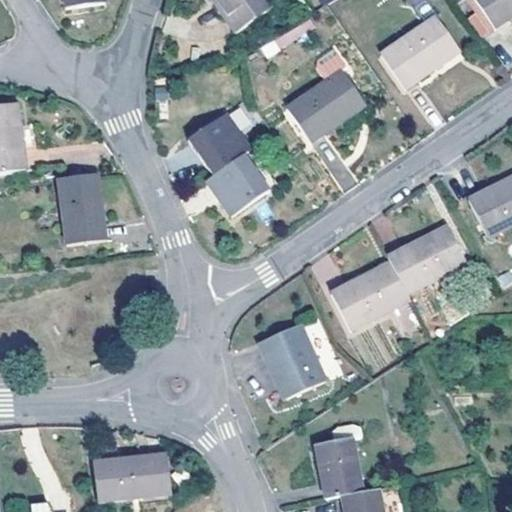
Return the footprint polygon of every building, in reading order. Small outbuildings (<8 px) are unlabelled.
[(264,6),(258,0),(207,0),(209,1),(206,4),(227,33),(264,6)] [(508,1),(509,0),(462,0),(481,28),(511,7),(508,1)] [(355,64),(379,99),(406,79),(402,74),(428,55),(409,27),(355,64)] [(315,79),(328,71),(348,100),(324,116),(328,123),(357,102),(317,47),(301,58),(315,79)] [(432,61),(428,55),(402,74),(406,79),(432,61)] [(348,100),(328,71),(315,79),(274,108),(299,143),(328,123),(324,116),(348,100)] [(16,149),(9,101),(0,102),(0,170),(14,168),(10,151),(16,149)] [(231,157),(238,151),(227,135),(224,137),(210,116),(176,139),(201,177),(231,157)] [(19,167),(16,149),(10,151),(14,168),(19,167)] [(256,194),(231,157),(201,177),(196,181),(209,200),(206,202),(217,221),(256,194)] [(511,176),(509,171),(477,189),(498,227),(511,219),(511,176)] [(90,172),(51,178),(61,242),(94,238),(90,218),(97,218),(90,172)] [(100,236),(97,218),(90,218),(94,238),(100,236)] [(441,223),(414,237),(417,243),(444,229),(441,223)] [(414,237),(383,254),(385,260),(390,268),(403,293),(462,261),(444,229),(417,243),(414,237)] [(390,268),(385,260),(357,274),(361,282),(390,268)] [(403,293),(390,268),(361,282),(357,274),(327,290),(348,328),(390,307),(405,298),(403,293)] [(419,323),(405,298),(390,307),(403,332),(419,323)] [(271,371),(277,388),(281,394),(318,379),(312,365),(294,323),(253,341),(266,372),(271,371)] [(346,437),(355,435),(352,420),(345,419),(338,420),(332,424),(335,439),(346,437)] [(337,493),(356,489),(346,437),(310,444),(321,496),(337,493)] [(163,450),(145,452),(146,459),(164,456),(163,450)] [(145,452),(90,458),(95,498),(167,487),(164,456),(146,459),(145,452)] [(403,511),(397,479),(356,489),(337,493),(340,511),(403,511)] [(12,503),(13,511),(38,511),(29,500),(12,503)]
